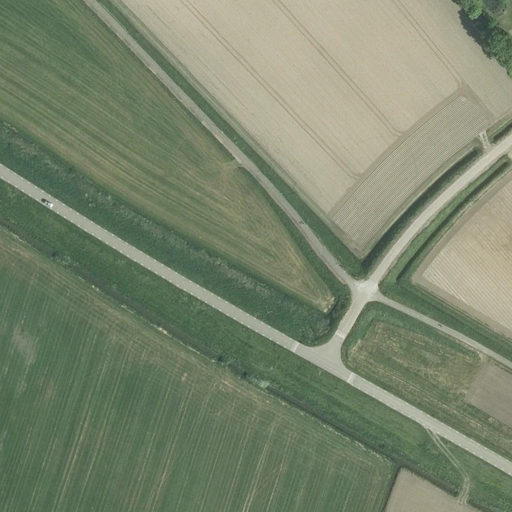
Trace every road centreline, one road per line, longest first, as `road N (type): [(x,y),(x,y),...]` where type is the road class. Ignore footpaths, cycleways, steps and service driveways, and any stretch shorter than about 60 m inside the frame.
road 1 (secondary): [(325,361),(0,171)]
road 2 (unclassified): [(325,361),(364,292),(427,211),(511,140)]
road 3 (secondary): [(511,470),(325,361)]
